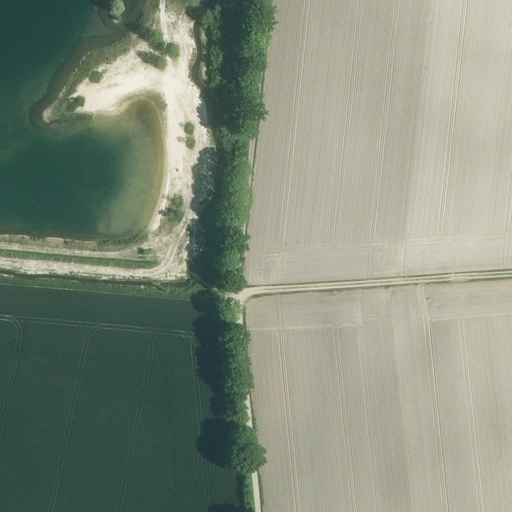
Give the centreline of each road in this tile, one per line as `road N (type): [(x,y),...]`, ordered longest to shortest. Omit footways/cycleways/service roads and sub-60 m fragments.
road 1 (unclassified): [(256,511),(235,287),(265,0)]
road 2 (track): [(235,287),(511,268)]
